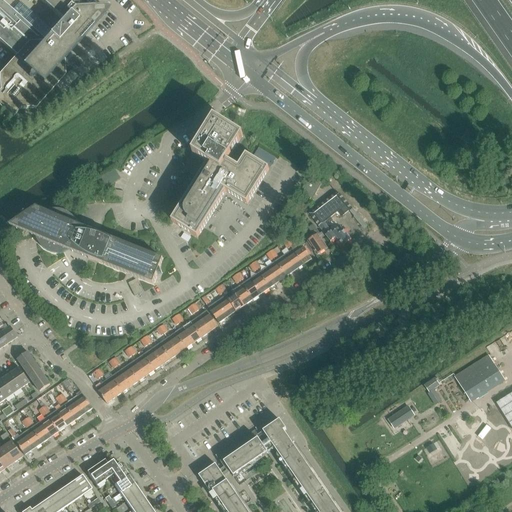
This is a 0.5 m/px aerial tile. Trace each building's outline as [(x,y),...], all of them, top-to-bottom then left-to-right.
[(0,0),(0,43),(15,57),(0,74),(0,109),(2,111),(5,113),(8,115),(10,117),(12,118),(20,110),(35,109),(65,76),(64,61),(93,29),(107,13),(107,12),(107,11),(107,10),(106,9),(105,9),(72,10),(72,6),(77,6),(80,2),(77,0),(0,0)] [(228,162),(243,138),(214,120),(192,155),(208,164),(171,222),(197,238),(223,197),(220,195),(223,191),(247,206),(269,171),(246,157),(239,169),(228,162)] [(259,149),(254,157),(255,158),(270,168),(274,162),(276,159),(259,149)] [(309,178),(300,192),(313,200),(322,186),(309,178)] [(343,247),(351,240),(341,227),(333,234),(331,232),(325,223),(338,212),(342,217),(352,209),(339,194),(336,194),(310,214),(325,236),(330,242),(334,239),(337,242),(338,241),(343,247)] [(23,219),(10,227),(36,238),(37,239),(37,240),(38,241),(38,243),(39,244),(40,245),(42,247),(43,249),(45,250),(46,251),(47,251),(49,252),(52,253),(54,253),(56,254),(58,254),(59,254),(61,253),(64,253),(66,252),(68,251),(153,285),(157,275),(158,275),(162,274),(160,270),(159,270),(163,260),(78,226),(78,225),(77,223),(77,222),(76,221),(76,220),(75,219),(74,218),(73,217),(71,215),(69,214),(67,212),(65,212),(64,211),(62,211),(59,210),(57,210),(55,210),(53,211),(50,211),(48,212),(46,213),(37,209),(28,215),(25,214),(23,219)] [(314,238),(308,242),(308,243),(314,251),(317,256),(318,255),(320,255),(322,254),(323,253),(327,249),(318,236),(320,234),(314,225),(308,229),(314,238)] [(308,255),(314,251),(308,243),(304,245),(303,243),(293,250),(303,266),(312,260),(308,255)] [(303,266),(293,250),(284,256),(295,272),(303,266)] [(284,256),(276,262),(287,277),(295,272),(284,256)] [(276,262),(267,268),(278,283),(287,277),(276,262)] [(267,268),(259,274),(270,289),(278,283),(267,268)] [(270,289),(259,274),(251,279),(261,295),(270,289)] [(251,279),(242,285),(253,301),(261,295),(251,279)] [(136,280),(128,284),(135,297),(143,293),(136,280)] [(242,285),(234,291),(245,306),(253,301),(242,285)] [(234,291),(226,297),(236,312),(245,306),(234,291)] [(226,297),(217,303),(228,318),(236,312),(226,297)] [(211,312),(211,313),(219,324),(228,318),(217,303),(209,308),(211,312)] [(218,327),(210,316),(207,312),(199,317),(210,333),(218,327)] [(199,317),(191,323),(202,338),(210,333),(199,317)] [(202,338),(191,323),(183,328),(194,344),(202,338)] [(6,331),(3,333),(10,344),(18,338),(11,328),(6,331)] [(183,328),(175,334),(186,349),(194,344),(183,328)] [(0,335),(0,346),(2,349),(10,344),(3,333),(0,335)] [(175,334),(167,339),(178,355),(186,349),(175,334)] [(167,339),(160,345),(170,360),(178,355),(167,339)] [(160,345),(152,350),(162,366),(170,360),(160,345)] [(162,366),(152,350),(144,355),(155,371),(162,366)] [(18,360),(23,368),(34,361),(28,353),(18,360)] [(155,371),(144,355),(136,361),(147,377),(155,371)] [(489,356),(455,378),(470,402),(497,385),(498,386),(505,381),(489,356)] [(39,369),(34,361),(23,368),(29,376),(39,369)] [(136,361),(128,366),(139,382),(147,377),(136,361)] [(128,366),(120,372),(131,388),(139,382),(128,366)] [(20,369),(12,374),(22,389),(30,384),(20,369)] [(45,377),(39,369),(29,376),(35,385),(45,377)] [(131,388),(120,372),(112,377),(123,393),(131,388)] [(12,374),(4,380),(14,395),(22,389),(12,374)] [(51,385),(45,377),(35,385),(40,393),(51,385)] [(123,393),(112,377),(104,383),(115,398),(123,393)] [(439,386),(438,383),(440,382),(437,379),(435,380),(435,379),(424,386),(429,393),(439,386)] [(4,380),(0,382),(0,391),(6,400),(14,395),(4,380)] [(115,398),(104,383),(96,388),(99,392),(107,404),(115,398)] [(434,391),(429,395),(435,405),(440,401),(434,391)] [(511,393),(496,404),(511,429),(511,393)] [(82,394),(73,400),(84,415),(93,409),(85,398),(82,394)] [(73,400),(65,406),(76,421),(84,415),(73,400)] [(76,421),(65,406),(57,411),(67,427),(76,421)] [(405,410),(388,421),(394,429),(411,418),(405,410)] [(67,427),(57,411),(48,417),(59,433),(67,427)] [(48,417),(40,423),(51,439),(59,433),(48,417)] [(302,459),(304,457),(299,449),(297,450),(284,432),(286,430),(280,421),(263,432),(282,460),(318,511),(339,511),(337,509),(339,508),(333,499),(331,500),(324,491),(326,489),(322,483),(320,485),(313,474),(315,472),(311,467),(309,468),(302,459)] [(40,423),(31,429),(42,444),(51,439),(40,423)] [(31,429),(23,435),(34,450),(42,444),(31,429)] [(15,441),(17,445),(25,456),(34,450),(23,435),(15,441)] [(258,439),(224,463),(234,477),(268,453),(258,439)] [(4,448),(15,463),(23,458),(12,442),(4,448)] [(434,445),(433,444),(426,449),(427,449),(428,451),(430,454),(437,450),(434,445)] [(4,448),(0,450),(0,459),(7,469),(15,463),(4,448)] [(104,460),(86,472),(96,487),(109,478),(123,468),(119,463),(115,466),(112,461),(107,464),(104,460)] [(251,511),(247,507),(245,508),(244,506),(246,505),(239,494),(237,496),(235,493),(216,465),(199,476),(205,486),(206,485),(219,504),(223,511),(251,511)] [(109,478),(115,486),(129,477),(123,468),(109,478)] [(82,476),(73,482),(83,496),(91,490),(82,476)] [(115,486),(120,495),(135,485),(129,477),(115,486)] [(73,482),(65,487),(74,502),(83,496),(73,482)] [(135,485),(120,495),(126,503),(140,493),(135,485)] [(65,487),(56,493),(66,507),(74,502),(65,487)] [(56,493),(48,499),(56,511),(58,511),(66,507),(56,493)] [(126,503),(132,511),(146,502),(140,493),(126,503)] [(56,511),(48,499),(39,505),(43,511),(56,511)] [(132,511),(149,511),(152,510),(146,502),(132,511)]
